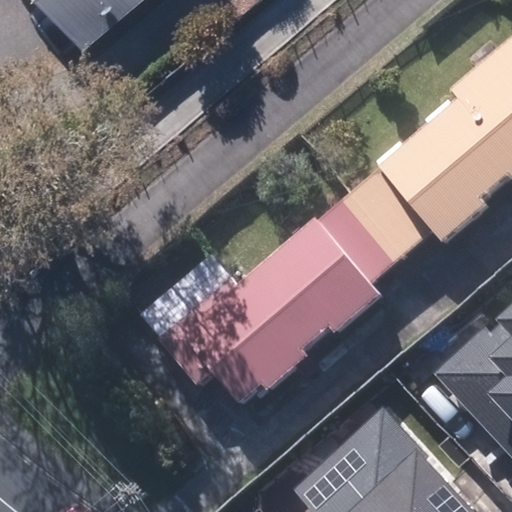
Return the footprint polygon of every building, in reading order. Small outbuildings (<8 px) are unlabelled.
[(58,0),(95,44),(148,0),(58,0)] [(466,102),(349,199),(402,264),(434,237),(445,250),(497,207),(493,202),(511,186),(511,47),(458,92),(466,102)] [(381,281),(402,264),(349,199),(244,285),(218,254),(145,313),(205,385),(219,374),(248,409),(275,386),(277,389),(317,356),(314,352),(342,329),(345,333),(392,294),(381,281)] [(476,416),(500,393),(511,406),(511,324),(471,362),(447,384),(476,416)] [(477,511),(382,408),(292,489),(312,511),(477,511)]
